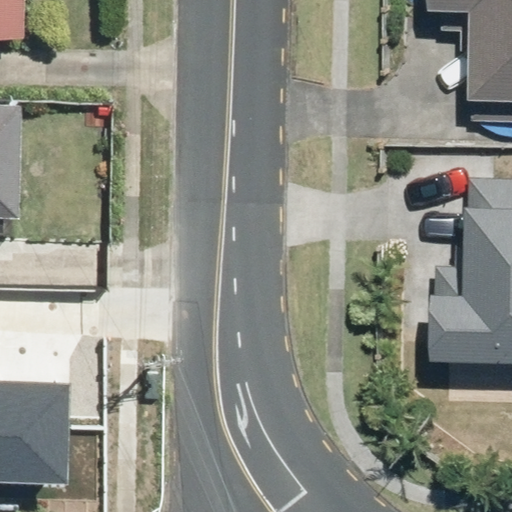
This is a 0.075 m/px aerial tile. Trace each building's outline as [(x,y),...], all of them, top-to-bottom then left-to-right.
[(0,0),(0,16),(40,17),(40,0),(0,0)] [(511,0),(457,0),(457,18),(477,19),(477,39),(490,39),(488,109),(511,109),(511,0)] [(0,209),(29,210),(30,101),(0,100),(0,209)] [(511,163),(486,163),(483,234),(474,234),(473,254),(453,254),(449,350),(511,350),(511,163)] [(0,479),(66,482),(69,385),(0,382),(0,479)]
